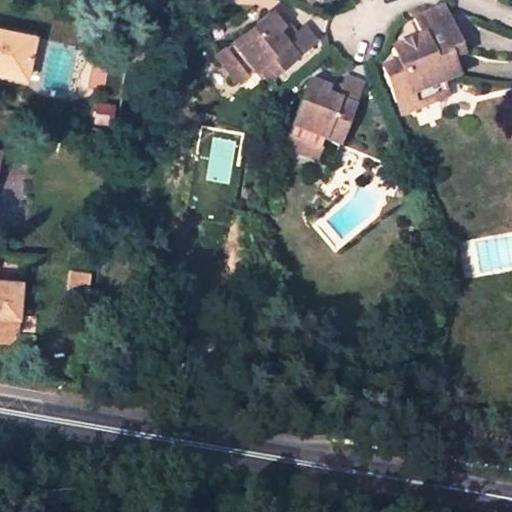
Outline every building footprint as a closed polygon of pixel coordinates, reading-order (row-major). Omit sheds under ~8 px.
[(452,58),(458,57),(439,8),(413,19),(419,36),(389,50),(394,62),(379,69),(398,116),(443,97),(438,83),(453,78),(447,61),(452,58)] [(267,9),(213,52),(234,80),(251,66),(259,78),(310,39),(299,25),(292,31),(288,35),(278,22),(267,9)] [(292,31),(283,19),(278,22),(288,35),(292,31)] [(0,73),(23,78),(32,36),(0,29),(0,73)] [(213,52),(205,58),(227,85),(234,80),(213,52)] [(453,78),(458,75),(452,58),(447,61),(453,78)] [(234,80),(243,91),(259,78),(251,66),(234,80)] [(443,97),(458,90),(453,78),(438,83),(443,97)] [(306,82),(281,147),(312,159),(319,138),(333,144),(357,85),(341,79),(338,86),(335,92),(322,87),(306,82)] [(338,86),(324,81),(322,87),(335,92),(338,86)] [(109,123),(112,104),(95,101),(92,120),(109,123)] [(312,159),(325,164),(333,144),(319,138),(312,159)] [(84,295),(86,273),(71,272),(69,294),(84,295)] [(0,341),(4,341),(12,335),(16,283),(0,281),(0,341)]
